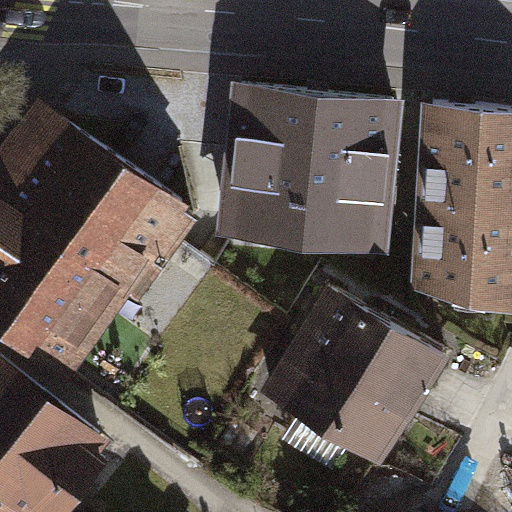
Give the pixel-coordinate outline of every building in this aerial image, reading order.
[(388,245),(396,99),(228,91),(221,237),(388,245)] [(192,199),(39,92),(0,145),(0,319),(68,369),(130,284),(142,292),(200,212),(189,204),(192,199)] [(511,102),(423,95),(414,282),(511,305),(511,102)] [(442,345),(326,278),(263,386),(379,453),(442,345)] [(0,511),(51,511),(113,435),(0,347),(0,511)] [(259,426),(237,414),(210,455),(236,468),(259,426)]
